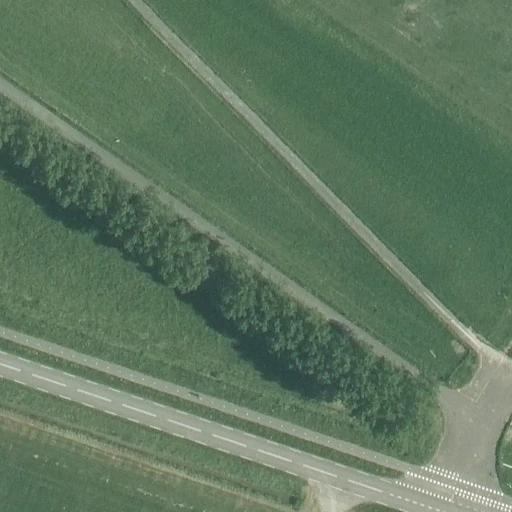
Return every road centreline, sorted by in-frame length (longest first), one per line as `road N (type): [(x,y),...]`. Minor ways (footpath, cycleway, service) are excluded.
road 1 (unclassified): [(466,429),(440,397),(0,80)]
road 2 (secondary): [(436,511),(0,365)]
